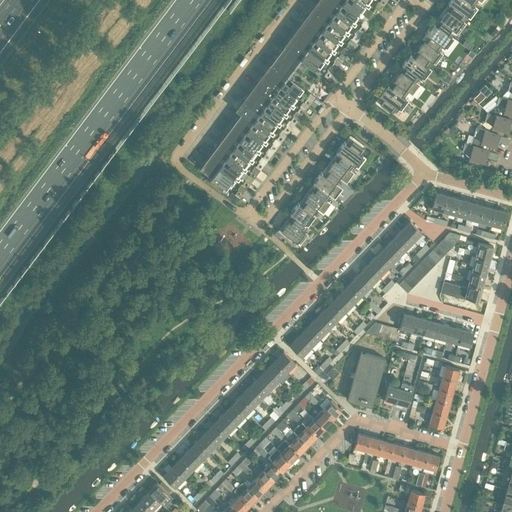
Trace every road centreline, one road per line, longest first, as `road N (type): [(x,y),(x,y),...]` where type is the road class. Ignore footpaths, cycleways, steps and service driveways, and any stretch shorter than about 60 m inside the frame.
road 1 (residential): [(95,511),(423,172)]
road 2 (motorway): [(0,253),(192,0)]
road 3 (unclassified): [(296,0),(172,161),(246,217)]
road 4 (residential): [(263,511),(357,420),(458,450)]
road 5 (residential): [(259,227),(349,108)]
road 6 (residential): [(246,217),(335,98)]
road 7 (residential): [(349,108),(433,0)]
road 8 (tertiary): [(458,450),(495,321)]
road 9 (residential): [(335,98),(410,0)]
